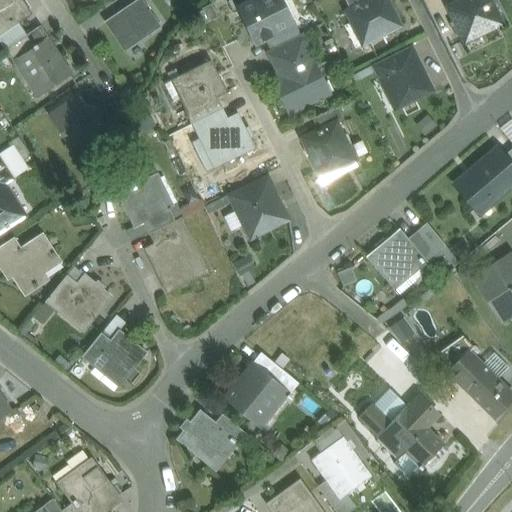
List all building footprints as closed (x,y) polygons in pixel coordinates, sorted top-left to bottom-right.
[(20,0),(0,0),(0,33),(17,21),(29,14),(20,0)] [(139,0),(104,24),(122,50),(157,26),(139,0)] [(275,0),(251,0),(237,8),(254,43),(269,35),(288,26),(287,24),(275,0)] [(344,0),(348,8),(365,0),(344,0)] [(365,0),(348,8),(365,43),(400,26),(387,0),(365,0)] [(457,0),(453,2),(446,6),(463,42),(495,26),(485,4),(490,2),(489,0),(457,0)] [(210,3),(201,8),(208,22),(217,17),(210,3)] [(17,21),(0,33),(0,42),(4,49),(26,34),(17,21)] [(288,26),(269,35),(274,47),(293,38),(293,39),(300,36),(293,22),(287,24),(288,26)] [(26,34),(4,49),(13,62),(45,40),(37,27),(26,34)] [(274,47),(268,50),(281,75),(305,63),(293,39),(293,38),(274,47)] [(45,40),(13,62),(14,63),(14,64),(35,96),(69,73),(46,39),(45,40)] [(405,49),(376,63),(381,74),(410,60),(405,49)] [(410,60),(381,74),(397,107),(432,90),(416,58),(410,60)] [(209,60),(174,78),(189,107),(190,109),(215,96),(224,91),(209,60)] [(281,75),(272,79),(288,112),(321,96),(305,63),(281,75)] [(78,96),(51,113),(60,126),(57,128),(67,144),(68,143),(71,148),(104,126),(94,112),(97,110),(93,104),(86,108),(78,96)] [(190,109),(189,107),(182,110),(189,123),(195,120),(221,107),(215,96),(190,109)] [(336,106),(311,118),(317,130),(335,121),(335,122),(342,118),(336,106)] [(221,107),(195,120),(201,131),(226,119),(221,107)] [(226,119),(201,131),(217,164),(252,147),(236,114),(226,119)] [(317,130),(301,138),(316,170),(350,153),(335,122),(335,121),(317,130)] [(500,132),(511,145),(511,122),(500,132)] [(13,144),(0,152),(0,160),(4,167),(21,156),(13,144)] [(474,222),(511,190),(511,166),(503,156),(497,147),(447,188),(474,222)] [(511,148),(503,156),(511,166),(511,148)] [(28,167),(21,156),(4,167),(10,177),(11,178),(28,167)] [(4,167),(0,169),(0,183),(10,177),(4,167)] [(151,176),(117,193),(133,225),(143,220),(167,208),(151,176)] [(10,177),(0,183),(0,231),(25,215),(4,183),(11,178),(10,177)] [(256,179),(231,192),(237,203),(262,191),(256,179)] [(262,191),(237,203),(253,236),(287,219),(271,186),(262,191)] [(167,208),(143,220),(149,232),(173,220),(167,208)] [(173,220),(149,232),(154,243),(179,231),(174,220),(173,220)] [(443,244),(425,223),(416,230),(434,252),(443,244)] [(434,252),(416,230),(405,239),(423,261),(434,252)] [(154,243),(144,248),(166,291),(201,274),(179,231),(154,243)] [(398,231),(367,256),(390,284),(406,271),(409,274),(423,261),(405,239),(398,231)] [(19,248),(0,261),(0,266),(7,277),(13,273),(26,292),(46,279),(39,268),(56,257),(41,234),(19,248)] [(13,238),(0,246),(0,261),(19,248),(13,238)] [(511,259),(510,257),(477,279),(500,316),(511,308),(511,259)] [(109,296),(73,266),(45,300),(81,329),(80,331),(81,331),(109,296)] [(144,351),(118,330),(109,341),(94,360),(120,381),(144,351)] [(100,333),(82,355),(91,363),(94,360),(109,341),(100,333)] [(461,336),(439,351),(452,365),(467,350),(471,346),(461,336)] [(467,350),(452,365),(446,371),(469,394),(492,417),(511,396),(511,394),(499,382),(485,367),(467,350)] [(500,352),(485,367),(499,382),(503,377),(499,372),(510,361),(500,352)] [(263,373),(251,362),(223,397),(254,422),(281,389),(282,388),(263,373)] [(296,382),(272,362),(263,373),(282,388),(281,389),(287,394),(296,382)] [(0,414),(13,406),(0,386),(0,414)] [(436,414),(417,395),(406,407),(405,406),(381,430),(374,437),(411,473),(417,468),(418,469),(421,467),(419,465),(440,444),(423,427),(436,414)] [(198,410),(176,438),(209,464),(229,440),(233,443),(235,441),(230,438),(231,437),(214,423),(198,410)] [(245,433),(221,414),(214,423),(231,437),(230,438),(235,441),(237,443),(245,433)] [(332,425),(312,440),(321,452),(341,438),(332,425)] [(368,475),(341,438),(321,452),(316,456),(316,455),(311,459),(325,479),(338,497),(344,492),(368,475)] [(101,511),(119,499),(95,466),(84,475),(81,471),(61,487),(71,501),(78,511),(101,511)] [(344,492),(338,497),(325,479),(316,486),(335,511),(342,511),(352,505),(344,492)] [(320,511),(298,480),(266,503),(272,511),(320,511)] [(61,511),(60,509),(51,497),(40,506),(44,511),(45,511),(61,511)] [(78,511),(71,501),(60,509),(61,511),(78,511)]
